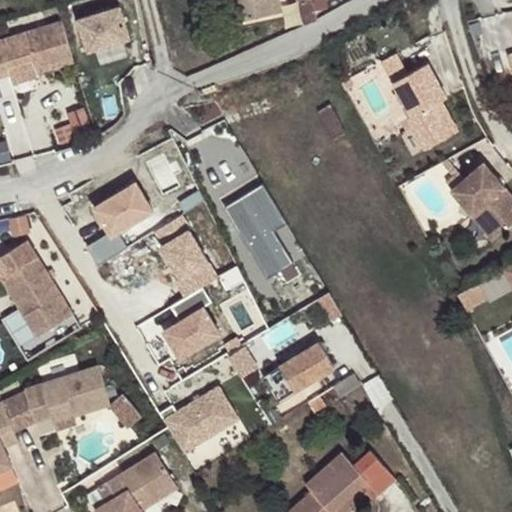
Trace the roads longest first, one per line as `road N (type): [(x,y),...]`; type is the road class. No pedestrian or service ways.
road 1 (residential): [(379,0),(192,80),(157,82)]
road 2 (residential): [(157,82),(113,147),(52,178),(0,191)]
road 3 (unclassified): [(511,147),(483,111),(451,0)]
road 4 (residential): [(381,391),(454,511)]
